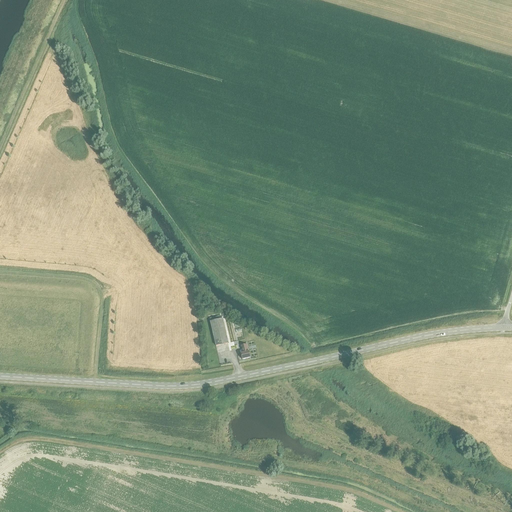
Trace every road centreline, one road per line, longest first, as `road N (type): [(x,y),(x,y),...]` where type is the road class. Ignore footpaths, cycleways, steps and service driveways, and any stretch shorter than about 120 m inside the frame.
road 1 (tertiary): [(0,376),(199,384),(502,327)]
road 2 (track): [(94,381),(103,302),(96,284),(0,272)]
road 3 (track): [(0,147),(64,0)]
